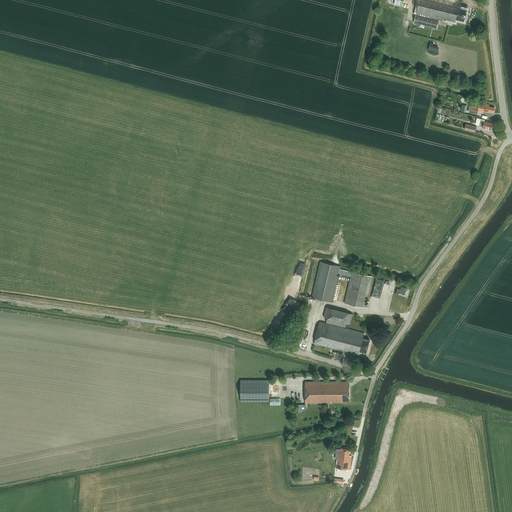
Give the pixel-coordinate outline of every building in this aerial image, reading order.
[(416,0),(414,14),(416,14),(413,23),(416,23),(415,25),(420,26),(421,24),(437,29),(439,20),(442,21),(443,19),(455,22),(456,19),(464,21),(467,9),(460,8),(462,2),(454,0),(416,0)] [(469,106),(468,112),(477,114),(478,110),(492,113),(492,112),(494,112),(494,108),(489,107),(489,104),(479,103),(478,106),(473,106),(473,107),(469,106)] [(492,129),(493,124),(484,122),(484,120),(480,119),(479,127),(483,128),(483,129),(486,129),(486,128),(492,129)] [(476,126),(466,124),(464,129),(475,132),(476,126)] [(352,272),(340,269),(341,266),(320,261),(311,298),(333,303),(339,274),(350,277),(344,303),(365,308),(373,276),(352,271),(352,272)] [(399,294),(405,296),(407,289),(401,287),(400,289),(398,288),(396,294),(398,295),(399,294)] [(350,325),(353,314),(326,307),(324,317),(327,318),(326,323),(345,328),(346,323),(350,325)] [(364,333),(320,322),(314,344),(343,351),(351,353),(352,352),(359,354),(360,351),(367,353),(370,340),(363,338),(364,333)] [(240,402),(269,401),(269,380),(240,380),(240,402)] [(349,401),(349,382),(305,382),(305,403),(331,403),(331,402),(341,402),(341,401),(349,401)] [(350,470),(351,456),(349,456),(350,449),(341,448),(341,449),(336,449),(336,456),(337,456),(336,468),(350,470)]
